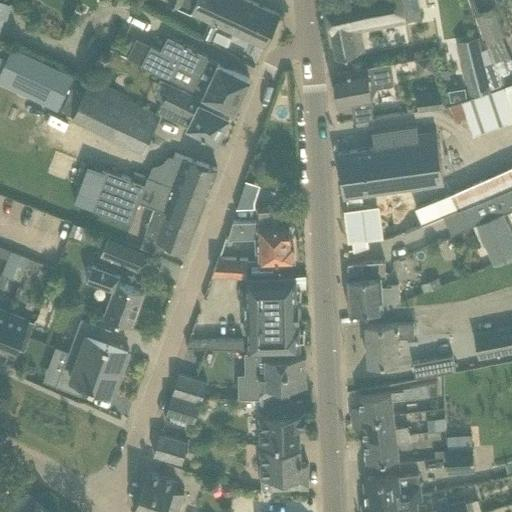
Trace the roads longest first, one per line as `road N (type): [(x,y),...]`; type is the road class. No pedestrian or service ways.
road 1 (residential): [(117,511),(270,67),(307,43)]
road 2 (tertiary): [(332,511),(307,43)]
road 3 (residential): [(0,440),(109,511)]
